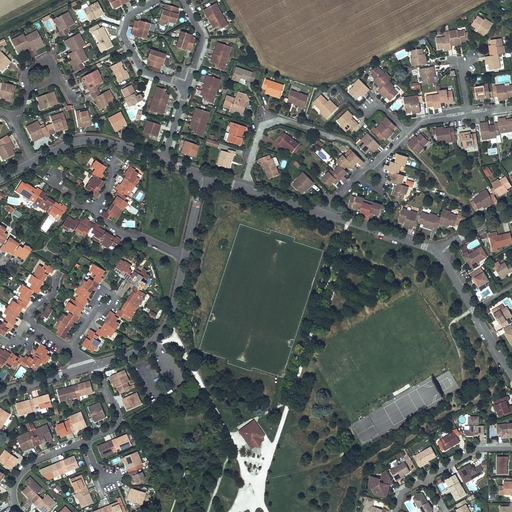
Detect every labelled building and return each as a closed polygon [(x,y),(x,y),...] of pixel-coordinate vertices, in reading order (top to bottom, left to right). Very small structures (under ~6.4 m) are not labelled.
[(103,13),(98,2),(83,10),(88,19),(96,16),(96,17),(101,15),(103,13)] [(207,18),(209,21),(222,14),(216,3),(203,10),(207,18)] [(160,19),(168,21),(172,6),(165,4),(164,8),(163,10),(162,9),(160,19)] [(172,6),(168,21),(176,23),(178,14),(177,14),(178,12),(179,8),(172,6)] [(74,24),(68,12),(55,18),(58,24),(56,24),(60,31),(58,32),(59,34),(61,37),(69,33),(66,28),(67,27),(74,24)] [(228,25),(222,14),(209,21),(211,24),(213,29),(216,27),(218,26),(219,27),(220,29),(228,25)] [(484,36),(493,24),(485,19),(484,20),(478,16),(472,25),(476,28),(478,29),(477,31),(480,33),(484,36)] [(133,27),(148,32),(150,23),(141,21),(140,22),(138,21),(135,20),(133,27)] [(107,35),(103,26),(100,28),(98,24),(89,29),(91,34),(94,33),(99,43),(103,51),(113,46),(107,35)] [(146,40),(148,32),(133,27),(131,34),(134,35),(136,36),(136,37),(146,40)] [(25,37),(30,47),(31,49),(35,47),(36,50),(40,47),(39,45),(43,43),(37,30),(25,37)] [(449,32),(451,46),(459,44),(459,42),(461,42),(467,41),(465,31),(457,32),(457,30),(449,32)] [(181,31),(178,39),(193,44),(195,38),(192,36),(190,36),(190,35),(181,31)] [(452,49),(451,46),(449,32),(445,32),(445,37),(436,39),(438,49),(442,48),(442,47),(444,47),(444,50),(452,49)] [(81,48),(85,45),(79,33),(66,40),(69,45),(73,52),(81,48)] [(25,37),(23,34),(11,40),(18,53),(23,50),(30,47),(25,37)] [(498,55),(505,54),(504,46),(502,46),(501,38),(491,40),(492,45),(492,48),(490,48),(491,56),(498,55)] [(193,44),(178,39),(175,47),(185,50),(185,49),(187,50),(189,51),(191,51),(193,44)] [(214,50),(213,54),(227,59),(231,47),(217,42),(214,50)] [(81,48),(73,52),(69,54),(72,60),(77,70),(83,67),(81,63),(87,60),(81,48)] [(153,67),(158,52),(150,49),(147,58),(149,59),(148,61),(147,64),(153,67)] [(423,54),(422,49),(412,50),(413,58),(411,58),(412,66),(426,64),(425,56),(423,56),(423,54)] [(11,62),(0,50),(0,69),(4,65),(6,67),(8,64),(11,62)] [(166,54),(158,52),(153,67),(160,69),(161,65),(162,63),(163,64),(166,54)] [(223,71),(227,59),(213,54),(210,62),(213,63),(216,64),(215,65),(215,68),(223,71)] [(491,56),(485,57),(487,64),(490,64),(490,65),(489,66),(490,70),(500,69),(498,55),(491,56)] [(110,66),(119,82),(128,77),(125,71),(123,68),(122,65),(123,65),(121,61),(110,66)] [(252,72),(235,67),(231,79),(239,81),(240,78),(249,81),(250,81),(253,82),(256,74),(255,73),(253,73),(252,72)] [(388,81),(391,78),(385,72),(384,73),(379,68),(377,70),(375,67),(371,72),(373,74),(371,75),(375,79),(377,81),(375,83),(378,85),(381,88),(388,81)] [(424,84),(434,83),(433,77),(433,75),(435,75),(434,67),(420,69),(421,77),(422,77),(424,84)] [(85,82),(91,94),(98,90),(95,85),(103,82),(96,70),(84,76),(87,81),(85,82)] [(204,83),(202,87),(217,91),(221,79),(206,75),(204,83)] [(284,86),(266,79),(263,88),(266,90),(266,91),(272,94),(272,95),(280,97),(284,86)] [(370,89),(359,79),(354,85),(355,86),(349,91),(357,99),(361,95),(362,93),(364,95),(370,89)] [(394,87),(388,81),(381,88),(378,91),(384,97),(385,95),(387,97),(391,101),(398,93),(393,88),(394,87)] [(12,100),(15,86),(2,82),(2,84),(0,90),(0,96),(5,98),(12,100)] [(490,98),(488,84),(480,85),(481,87),(473,88),(474,98),(480,98),(482,97),(482,99),(484,99),(490,98)] [(131,85),(122,89),(126,98),(128,102),(130,101),(132,105),(143,100),(140,94),(135,96),(133,93),(135,92),(134,90),(131,85)] [(511,96),(511,85),(504,87),(504,85),(492,87),(494,97),(498,96),(498,100),(506,99),(506,97),(508,97),(511,96)] [(156,87),(153,98),(167,103),(168,99),(170,95),(166,94),(164,93),(164,92),(165,90),(156,87)] [(213,103),(217,91),(202,87),(201,92),(200,95),(203,96),(205,97),(205,98),(204,100),(213,103)] [(98,90),(91,94),(93,98),(94,98),(95,100),(97,104),(99,103),(102,108),(115,101),(109,90),(100,94),(98,90)] [(304,108),(308,96),(291,90),(288,99),(297,102),(296,104),(296,105),(304,108)] [(439,91),(440,94),(441,102),(445,102),(449,101),(449,103),(454,102),(453,91),(447,92),(447,90),(441,91),(439,91)] [(46,94),(37,97),(40,104),(42,103),(44,109),(58,104),(53,91),(46,94)] [(243,107),(241,106),(239,102),(238,102),(239,98),(244,99),(245,101),(249,100),(246,94),(237,91),(235,99),(226,96),(223,105),(226,106),(226,107),(230,108),(229,111),(232,112),(236,110),(242,112),(243,110),(244,107),(243,107)] [(441,102),(440,94),(426,96),(428,107),(432,106),(432,105),(434,105),(434,108),(437,108),(442,107),(441,102)] [(327,119),(338,108),(331,101),(329,103),(328,102),(321,95),(315,101),(318,104),(316,106),(322,111),(321,112),(327,119)] [(421,112),(418,96),(410,97),(410,99),(404,100),(406,115),(411,114),(410,112),(412,112),(412,113),(421,112)] [(167,103),(153,98),(149,110),(163,115),(165,110),(167,103)] [(390,108),(395,112),(403,103),(398,99),(390,108)] [(193,115),(192,120),(206,124),(210,112),(196,108),(193,115)] [(89,109),(75,112),(79,127),(86,126),(86,124),(91,123),(89,109)] [(348,111),(338,121),(341,124),(347,130),(350,128),(352,131),(359,125),(356,122),(355,123),(351,119),(352,118),(353,117),(348,111)] [(108,118),(115,132),(120,129),(120,127),(123,125),(127,123),(121,112),(108,118)] [(46,126),(49,134),(62,130),(62,128),(67,126),(63,113),(50,117),(53,124),(46,126)] [(503,118),(498,119),(500,133),(511,130),(511,118),(511,119),(511,121),(506,121),(506,120),(506,118),(503,118)] [(382,123),(376,129),(386,139),(390,136),(392,133),(390,132),(392,130),(396,127),(388,119),(383,124),(382,123)] [(143,132),(157,137),(159,131),(161,125),(147,120),(143,132)] [(202,136),(206,124),(192,120),(190,124),(189,128),(192,129),(194,130),(194,131),(193,133),(202,136)] [(26,127),(32,140),(38,137),(38,139),(45,135),(46,137),(50,135),(45,126),(41,128),(40,126),(38,121),(26,127)] [(227,141),(239,145),(241,137),(242,135),(243,131),(245,131),(247,127),(231,122),(229,126),(232,126),(227,141)] [(483,123),(479,123),(482,140),(491,138),(490,136),(496,135),(495,125),(489,126),(488,122),(483,123)] [(456,141),(454,127),(449,128),(450,129),(444,130),(444,129),(444,127),(437,128),(436,128),(436,129),(433,129),(434,135),(437,134),(438,142),(443,141),(451,140),(452,142),(456,141)] [(299,144),(287,134),(286,135),(283,132),(281,136),(277,140),(280,143),(283,146),(284,145),(288,148),(287,149),(292,153),(299,144)] [(478,144),(476,134),(471,134),(469,135),(468,132),(459,134),(462,148),(471,147),(470,145),(478,144)] [(380,146),(368,134),(362,140),(363,142),(359,146),(366,153),(370,149),(374,152),(376,149),(380,146)] [(408,143),(418,153),(424,148),(423,147),(428,141),(427,140),(428,139),(425,136),(424,137),(421,134),(417,137),(415,139),(414,138),(408,143)] [(7,135),(1,139),(4,144),(2,145),(0,146),(0,153),(3,160),(15,154),(12,149),(10,146),(12,145),(7,135)] [(218,142),(207,138),(205,144),(216,147),(218,142)] [(199,145),(185,141),(184,143),(181,153),(195,157),(199,145)] [(221,150),(217,164),(228,168),(230,161),(231,161),(232,161),(232,159),(234,154),(235,154),(235,152),(229,149),(228,152),(221,150)] [(347,158),(354,152),(351,149),(345,156),(347,158)] [(354,152),(347,158),(354,166),(358,162),(361,166),(364,162),(354,152)] [(401,165),(405,166),(408,157),(397,153),(396,157),(397,158),(395,163),(401,165)] [(279,174),(273,158),(271,159),(269,155),(260,159),(261,163),(263,162),(266,170),(269,178),(279,174)] [(354,166),(347,158),(345,156),(344,155),(337,162),(340,165),(344,169),(348,165),(351,169),(354,166)] [(95,176),(101,180),(104,175),(102,174),(101,172),(102,170),(104,171),(105,169),(106,169),(107,167),(96,160),(94,162),(92,165),(93,165),(91,167),(95,169),(94,171),(93,172),(96,175),(95,176)] [(401,165),(395,163),(392,162),(390,166),(385,165),(384,169),(390,171),(398,174),(401,165)] [(344,169),(340,165),(333,172),(341,179),(344,182),(347,179),(344,176),(347,172),(344,169)] [(124,178),(135,185),(136,183),(137,184),(139,181),(138,181),(139,179),(136,176),(137,175),(138,173),(134,171),(135,170),(130,166),(126,171),(128,172),(130,173),(128,176),(127,174),(125,177),(125,176),(124,178)] [(337,183),(341,179),(333,172),(332,170),(322,179),(329,187),(334,183),(335,184),(337,183)] [(404,175),(398,174),(390,171),(389,175),(393,177),(392,181),(398,183),(401,184),(404,175)] [(314,183),(304,172),(297,179),(298,180),(293,185),(300,193),(304,189),(306,187),(308,189),(311,185),(314,183)] [(97,198),(100,193),(98,192),(96,191),(98,188),(100,189),(101,187),(102,187),(104,184),(103,184),(105,182),(101,180),(95,176),(94,175),(93,177),(92,179),(92,178),(90,180),(88,183),(85,188),(92,193),(91,194),(97,198)] [(497,193),(499,196),(506,192),(505,190),(507,189),(511,186),(506,177),(499,181),(499,179),(492,184),(494,187),(497,193)] [(134,187),(135,185),(124,178),(123,180),(122,182),(123,183),(122,186),(120,185),(118,184),(115,188),(118,190),(121,192),(122,191),(129,195),(132,190),(133,190),(134,188),(134,187)] [(26,184),(22,181),(15,191),(21,195),(21,194),(23,196),(24,197),(24,198),(27,199),(29,200),(34,203),(42,191),(37,188),(36,190),(35,191),(32,189),(33,188),(31,187),(32,186),(28,184),(26,183),(26,184)] [(409,187),(401,184),(398,183),(395,190),(394,190),(392,195),(396,196),(395,199),(400,201),(401,198),(403,199),(405,194),(406,194),(409,187)] [(121,192),(118,190),(115,195),(117,196),(118,197),(117,200),(115,199),(114,201),(112,202),(113,202),(123,209),(124,210),(125,208),(127,205),(128,203),(124,201),(125,199),(127,197),(123,195),(124,194),(121,192)] [(490,196),(487,190),(479,194),(480,196),(473,200),(474,201),(471,203),(475,210),(478,208),(478,209),(483,206),(485,205),(486,207),(497,201),(494,195),(493,194),(490,196)] [(47,194),(42,191),(34,203),(39,206),(38,207),(40,208),(43,210),(45,211),(45,210),(47,211),(48,213),(55,202),(53,201),(50,199),(48,198),(47,199),(44,197),(45,196),(47,194)] [(139,201),(144,194),(139,191),(135,199),(139,201)] [(364,200),(365,199),(357,196),(356,198),(352,196),(348,207),(353,209),(354,207),(358,208),(361,209),(364,200)] [(364,200),(361,209),(360,212),(365,214),(363,219),(367,220),(369,217),(373,202),(364,200)] [(55,202),(48,213),(50,214),(53,216),(59,220),(68,207),(63,204),(62,206),(57,203),(56,201),(55,202)] [(123,209),(113,202),(111,204),(109,207),(109,208),(108,210),(110,211),(108,213),(106,212),(104,211),(101,216),(107,219),(108,218),(111,221),(113,219),(112,219),(113,217),(117,220),(118,218),(119,218),(120,215),(121,213),(121,212),(122,211),(123,209)] [(382,205),(373,202),(369,217),(373,218),(374,213),(379,215),(382,205)] [(451,212),(443,209),(441,218),(439,222),(439,223),(447,225),(447,223),(450,224),(455,226),(455,224),(459,225),(460,221),(462,216),(463,213),(459,212),(458,216),(451,213),(451,212)] [(412,229),(418,213),(409,210),(408,212),(402,210),(399,220),(405,222),(404,226),(407,228),(412,229)] [(429,215),(422,212),(419,223),(424,224),(426,225),(425,227),(429,228),(433,230),(434,227),(436,221),(439,222),(441,218),(437,217),(437,216),(430,214),(429,215)] [(76,227),(80,222),(76,219),(74,220),(73,222),(71,220),(72,219),(70,217),(68,216),(61,227),(63,228),(63,229),(65,230),(67,231),(70,228),(71,229),(73,230),(75,227),(76,227)] [(80,222),(76,227),(75,230),(77,231),(79,233),(80,233),(84,236),(89,229),(90,230),(92,228),(94,225),(89,222),(88,224),(85,222),(83,221),(84,220),(82,219),(80,222)] [(98,242),(99,242),(105,231),(106,231),(104,230),(102,229),(101,231),(98,229),(99,227),(100,225),(95,222),(94,225),(92,228),(93,229),(91,232),(92,233),(94,234),(92,237),(92,238),(94,239),(93,239),(96,241),(98,242)] [(107,233),(105,231),(99,242),(100,243),(102,244),(104,246),(103,246),(106,248),(106,247),(108,249),(111,245),(112,246),(114,248),(116,244),(117,245),(121,239),(116,236),(115,238),(114,239),(111,238),(113,236),(111,235),(111,234),(108,232),(107,233)] [(511,243),(511,239),(510,233),(498,235),(497,232),(490,233),(491,237),(492,237),(494,242),(491,243),(493,252),(498,251),(498,247),(507,245),(507,244),(511,243)] [(16,249),(19,244),(17,243),(18,242),(15,240),(15,241),(8,236),(7,239),(3,245),(0,248),(5,252),(6,250),(7,249),(10,250),(9,252),(10,253),(12,255),(12,254),(16,249)] [(16,249),(12,254),(17,257),(18,256),(23,259),(22,259),(24,260),(30,251),(32,249),(30,248),(30,247),(27,246),(25,245),(23,248),(21,247),(20,246),(17,249),(16,249)] [(480,266),(478,263),(478,262),(487,257),(481,247),(469,254),(465,257),(468,262),(470,261),(473,265),(471,266),(473,269),(480,266)] [(123,260),(121,259),(115,270),(116,271),(119,273),(120,273),(122,274),(123,273),(125,274),(124,276),(123,278),(128,281),(131,277),(131,275),(130,275),(133,271),(131,270),(129,269),(131,265),(130,264),(127,262),(125,261),(125,262),(123,261),(123,260)] [(505,262),(495,268),(500,277),(504,274),(510,271),(511,272),(511,271),(511,266),(510,264),(507,266),(505,262)] [(35,274),(34,275),(44,282),(46,280),(48,277),(49,275),(51,272),(53,274),(56,269),(50,265),(49,266),(46,264),(44,266),(45,266),(44,268),(40,265),(39,267),(38,267),(37,270),(36,272),(35,274)] [(105,273),(106,271),(95,264),(94,266),(93,265),(91,268),(92,268),(90,270),(94,273),(93,274),(92,276),(95,278),(95,280),(100,283),(103,278),(101,277),(100,276),(102,274),(103,275),(104,273),(105,273)] [(137,282),(135,285),(141,289),(142,290),(144,288),(146,286),(145,286),(147,284),(141,280),(142,278),(143,279),(144,277),(148,280),(151,276),(147,273),(148,271),(144,268),(141,272),(140,274),(134,271),(131,275),(131,277),(134,279),(133,280),(137,282)] [(489,281),(481,268),(471,274),(473,277),(474,277),(477,281),(475,283),(480,291),(488,287),(485,283),(489,281)] [(33,291),(35,292),(39,294),(42,290),(40,288),(38,287),(40,285),(42,286),(43,284),(45,282),(44,282),(34,275),(33,275),(32,277),(30,279),(30,280),(29,281),(33,284),(32,286),(31,285),(30,287),(34,289),(33,291)] [(80,286),(91,293),(93,292),(92,291),(94,289),(92,288),(94,286),(95,287),(97,288),(100,283),(95,280),(94,281),(90,278),(89,280),(88,282),(85,280),(83,282),(83,281),(81,284),(80,286)] [(23,300),(29,304),(32,299),(30,298),(33,293),(34,294),(35,292),(33,291),(24,284),(22,286),(20,289),(21,289),(19,291),(23,293),(22,295),(21,296),(24,299),(23,300)] [(128,301),(138,308),(139,306),(140,304),(141,305),(142,303),(144,300),(145,298),(141,296),(142,294),(143,294),(144,293),(140,290),(141,289),(135,285),(132,290),(134,291),(136,292),(134,295),(132,294),(131,296),(129,299),(128,301)] [(80,302),(86,306),(89,301),(87,300),(85,299),(87,296),(89,297),(90,295),(91,293),(80,286),(79,288),(77,291),(76,293),(80,295),(78,297),(77,300),(80,302)] [(83,310),(86,306),(80,302),(79,303),(72,298),(69,304),(68,303),(67,306),(66,308),(74,314),(77,316),(78,314),(79,312),(77,311),(79,308),(81,309),(83,310)] [(9,307),(20,314),(21,312),(22,310),(21,309),(22,306),(24,307),(26,309),(29,304),(23,300),(23,301),(19,299),(18,301),(17,302),(13,300),(12,302),(10,304),(10,305),(9,307)] [(119,310),(116,314),(116,315),(122,318),(123,317),(130,321),(133,316),(135,314),(135,313),(136,311),(135,311),(137,309),(137,310),(138,308),(128,301),(126,303),(124,306),(123,308),(124,309),(123,312),(121,311),(119,310)] [(50,303),(45,310),(51,314),(53,310),(50,308),(52,304),(50,303)] [(19,316),(20,314),(9,307),(8,308),(7,308),(6,311),(5,313),(8,315),(7,317),(6,319),(9,321),(9,322),(14,326),(17,321),(16,320),(14,319),(16,316),(17,317),(19,315),(19,316)] [(511,317),(511,314),(507,307),(505,308),(499,312),(497,308),(492,311),(497,320),(499,318),(502,323),(501,324),(503,327),(509,323),(507,320),(511,317)] [(51,314),(45,310),(40,318),(42,320),(45,316),(48,319),(51,314)] [(106,321),(105,323),(116,330),(117,328),(118,328),(119,326),(120,324),(117,321),(118,320),(119,318),(115,316),(116,315),(116,314),(111,311),(107,316),(109,317),(111,318),(109,321),(108,319),(106,321)] [(61,318),(60,320),(71,328),(72,326),(73,324),(71,322),(73,320),(75,321),(76,322),(78,319),(80,317),(77,316),(74,314),(73,315),(70,313),(69,314),(68,316),(64,314),(63,316),(63,315),(61,318)] [(71,328),(60,320),(59,322),(58,322),(56,325),(57,325),(56,327),(59,329),(58,331),(57,332),(60,335),(60,336),(65,340),(67,338),(66,337),(68,335),(67,334),(65,333),(67,330),(68,331),(70,329),(71,328)] [(0,332),(5,336),(7,334),(6,334),(8,332),(6,331),(8,328),(9,329),(11,331),(14,326),(9,322),(8,323),(4,321),(3,323),(2,324),(0,322),(0,332)] [(96,333),(102,337),(102,335),(106,338),(107,336),(108,334),(112,337),(113,335),(115,332),(116,330),(105,323),(104,325),(103,327),(104,328),(103,330),(101,329),(99,328),(96,333)] [(83,345),(93,352),(94,350),(95,348),(96,349),(97,347),(99,344),(100,342),(96,340),(98,338),(99,336),(95,334),(96,333),(90,329),(87,334),(89,335),(91,336),(89,339),(87,338),(86,340),(86,339),(84,343),(83,345)] [(34,355),(36,356),(43,361),(47,363),(48,361),(50,359),(50,358),(51,357),(47,354),(50,351),(46,349),(47,347),(41,344),(38,348),(42,351),(40,353),(37,351),(34,349),(31,353),(34,355)] [(5,351),(0,348),(0,366),(0,367),(0,366),(2,368),(5,364),(11,354),(8,352),(7,353),(5,351)] [(12,352),(11,354),(5,364),(7,365),(9,367),(10,367),(12,368),(15,370),(20,363),(21,364),(22,361),(25,358),(20,355),(19,357),(14,354),(12,352)] [(26,356),(25,358),(22,361),(27,365),(32,368),(32,367),(36,370),(39,367),(40,365),(40,366),(42,363),(43,361),(36,356),(34,359),(32,358),(30,357),(30,358),(26,356)] [(20,379),(25,369),(20,366),(14,375),(20,379)] [(129,381),(124,370),(110,376),(113,383),(115,382),(117,387),(120,394),(130,389),(129,387),(127,382),(129,381)] [(425,407),(442,398),(432,380),(410,393),(416,405),(422,401),(425,407)] [(93,392),(90,381),(83,383),(81,384),(81,386),(79,387),(79,384),(75,385),(78,397),(93,392)] [(78,397),(75,385),(71,387),(71,388),(65,390),(65,388),(57,391),(61,402),(66,401),(71,399),(78,397)] [(123,399),(126,406),(127,405),(130,410),(142,404),(137,393),(123,399)] [(37,410),(52,406),(49,394),(44,396),(40,397),(40,399),(38,400),(37,398),(34,399),(37,410)] [(510,400),(508,396),(494,401),(495,405),(497,411),(499,416),(511,411),(511,405),(510,406),(508,407),(506,401),(508,401),(510,400)] [(37,410),(34,399),(30,400),(30,401),(24,403),(24,402),(16,404),(19,415),(33,411),(37,410)] [(89,408),(94,422),(101,419),(100,417),(105,415),(100,403),(89,408)] [(0,429),(10,414),(0,408),(0,429)] [(86,424),(81,412),(70,417),(71,420),(68,421),(72,432),(82,428),(82,426),(86,424)] [(479,426),(479,417),(469,417),(469,426),(465,426),(465,430),(465,433),(467,436),(473,436),(474,434),(476,433),(479,433),(479,434),(483,434),(483,426),(479,426)] [(72,432),(68,421),(65,422),(57,426),(61,437),(65,435),(64,433),(68,432),(69,434),(72,432)] [(260,442),(258,439),(261,437),(259,435),(262,433),(256,424),(253,426),(251,423),(242,429),(244,432),(241,434),(248,443),(250,441),(254,446),(259,447),(260,442)] [(511,423),(497,425),(498,435),(502,435),(502,436),(508,435),(508,434),(511,434),(511,433),(511,423)] [(35,437),(38,445),(46,442),(48,441),(48,439),(52,437),(47,425),(36,429),(38,436),(35,437)] [(444,449),(445,451),(448,449),(448,447),(453,444),(454,445),(460,442),(457,437),(460,435),(457,429),(453,431),(454,432),(439,441),(440,442),(444,449)] [(38,445),(35,437),(31,439),(29,432),(17,437),(22,449),(27,447),(28,449),(38,445)] [(115,448),(116,451),(131,445),(127,434),(120,437),(118,438),(119,440),(117,441),(116,439),(112,440),(115,448)] [(107,445),(106,443),(97,446),(102,457),(113,453),(111,449),(109,444),(107,445)] [(437,456),(431,447),(414,456),(420,467),(424,465),(423,464),(428,461),(437,456)] [(0,457),(0,461),(11,469),(14,464),(18,459),(5,450),(0,457)] [(125,462),(127,469),(134,466),(142,463),(137,452),(125,457),(127,462),(125,462)] [(60,464),(64,473),(78,467),(74,456),(65,460),(66,462),(60,464)] [(497,456),(497,474),(507,474),(508,469),(506,469),(506,467),(508,468),(508,461),(509,461),(509,456),(497,456)] [(483,473),(482,471),(483,470),(482,468),(483,467),(487,467),(487,460),(485,461),(481,463),(482,465),(478,467),(475,469),(474,467),(472,468),(469,464),(460,469),(468,482),(477,477),(483,473)] [(54,467),(53,464),(50,466),(40,470),(41,473),(44,477),(47,476),(49,479),(64,473),(60,464),(59,462),(55,464),(56,466),(54,467)] [(390,471),(396,481),(400,479),(399,478),(404,475),(410,472),(405,462),(390,471)] [(132,479),(133,484),(145,479),(142,472),(137,473),(133,475),(134,479),(132,479)] [(466,494),(455,474),(450,477),(445,480),(450,488),(452,487),(454,491),(452,492),(456,500),(466,494)] [(85,484),(81,475),(70,479),(76,494),(87,489),(86,486),(83,487),(83,485),(85,484)] [(386,479),(385,482),(383,483),(380,482),(381,480),(380,479),(371,477),(368,488),(372,489),(377,490),(376,495),(383,497),(385,492),(388,490),(390,485),(393,483),(388,475),(385,477),(386,479)] [(42,489),(30,477),(26,481),(26,485),(27,486),(23,489),(27,493),(26,494),(31,500),(37,494),(42,489)] [(130,495),(128,501),(141,505),(145,492),(130,488),(129,491),(128,494),(130,495)] [(75,495),(76,498),(78,498),(82,507),(93,503),(90,495),(87,496),(87,494),(89,493),(87,489),(76,494),(75,495)] [(37,494),(31,500),(33,502),(39,497),(37,494)] [(42,499),(39,497),(33,502),(41,510),(43,509),(45,511),(47,511),(56,503),(47,494),(42,499)] [(432,509),(428,502),(427,503),(425,501),(426,500),(423,494),(413,499),(418,508),(420,507),(422,511),(430,511),(432,511),(432,509)] [(374,499),(366,497),(364,504),(366,504),(362,511),(380,511),(382,510),(377,508),(376,509),(374,509),(375,507),(372,506),(373,503),(374,499)] [(470,511),(466,504),(467,504),(465,499),(456,504),(458,508),(457,509),(457,511),(470,511)] [(122,511),(118,502),(114,503),(115,506),(112,507),(111,505),(107,506),(109,511),(122,511)] [(511,511),(511,502),(510,503),(510,507),(500,507),(500,511),(511,511)]
